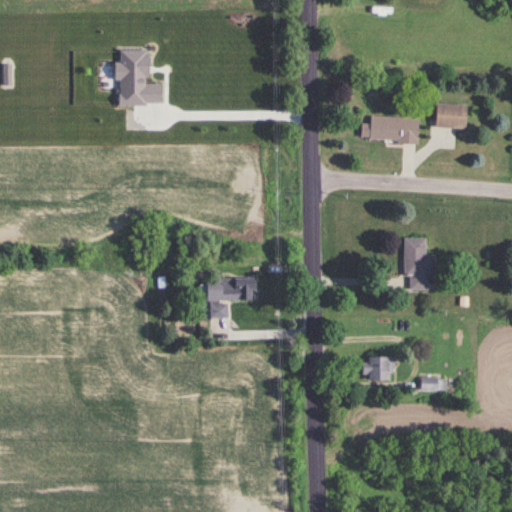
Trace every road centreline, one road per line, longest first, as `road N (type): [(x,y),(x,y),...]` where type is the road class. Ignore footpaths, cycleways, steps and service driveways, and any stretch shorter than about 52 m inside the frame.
road 1 (tertiary): [(320,511),(315,0)]
road 2 (residential): [(511,188),(315,179)]
